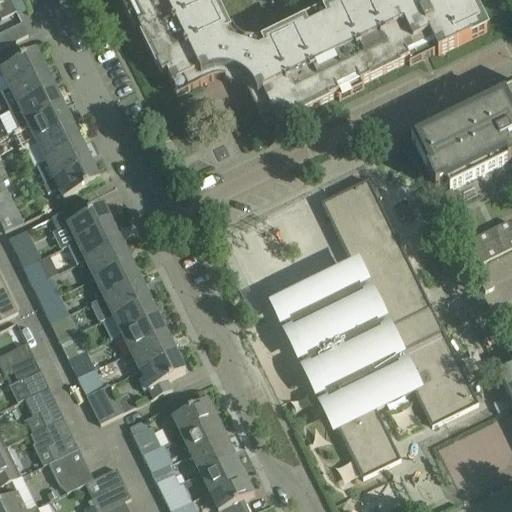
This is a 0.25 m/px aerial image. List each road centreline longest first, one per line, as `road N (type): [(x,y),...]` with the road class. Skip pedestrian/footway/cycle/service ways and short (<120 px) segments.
road 1 (residential): [(158,218),(511,51)]
road 2 (residential): [(314,511),(299,480),(274,476),(241,405),(235,360),(166,254),(158,218)]
road 3 (residential): [(158,218),(50,0)]
